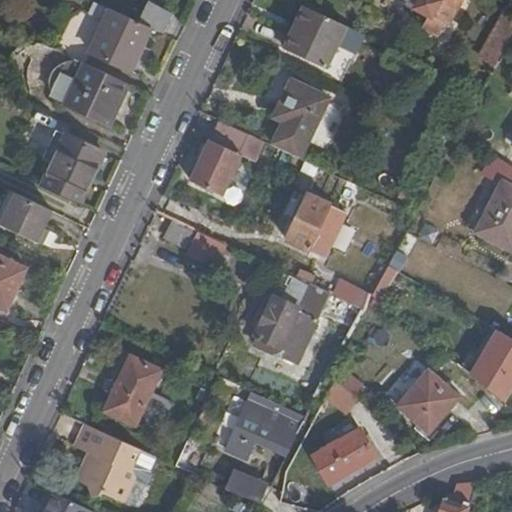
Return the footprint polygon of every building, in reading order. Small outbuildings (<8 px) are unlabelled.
[(441,36),(459,0),(411,0),(408,6),(430,17),(425,27),(441,36)] [(152,29),(164,35),(173,16),(149,4),(139,23),(152,29)] [(301,6),(289,31),(293,34),(306,8),(301,6)] [(481,59),(497,67),(511,38),(511,8),(509,7),(481,59)] [(346,27),(306,8),(293,34),(285,51),(326,70),(346,27)] [(139,23),(112,10),(91,54),(132,73),(152,29),(139,23)] [(293,34),(289,31),(281,49),(285,51),(293,34)] [(70,58),(63,60),(54,66),(51,71),(49,79),(49,85),(52,92),(55,98),(58,103),(64,106),(84,65),(77,62),(70,58)] [(112,129),(132,87),(84,65),(64,106),(112,129)] [(283,101),(292,83),(287,81),(279,99),(283,101)] [(273,148),(300,160),(328,100),(292,83),(283,101),(276,117),(285,122),(273,148)] [(248,136),(220,123),(211,142),(239,156),(248,136)] [(53,167),(66,137),(57,133),(44,163),(53,167)] [(43,188),(79,206),(103,155),(66,137),(53,167),(43,188)] [(211,142),(192,181),(222,197),(242,157),(239,156),(211,142)] [(511,168),(495,157),(486,174),(503,184),(477,234),(511,252),(511,168)] [(345,188),(338,202),(348,206),(355,192),(345,188)] [(307,199),(296,194),(285,216),(297,221),(307,199)] [(325,260),(346,214),(308,196),(307,199),(297,221),(287,243),(325,260)] [(49,232),(57,214),(20,197),(6,229),(42,247),(49,232)] [(198,233),(174,222),(166,240),(189,251),(198,233)] [(49,232),(42,247),(46,249),(53,234),(49,232)] [(218,265),(227,247),(198,233),(189,251),(218,265)] [(0,309),(7,312),(26,270),(0,258),(0,309)] [(293,278),(283,301),(301,310),(312,287),(293,278)] [(333,297),(364,312),(372,296),(341,281),(333,297)] [(374,297),(381,302),(389,289),(381,284),(374,297)] [(360,319),(364,312),(333,297),(312,287),(301,310),(283,301),(275,298),(268,314),(256,338),(258,339),(255,347),(297,367),(327,304),(360,319)] [(275,298),(271,296),(263,311),(268,314),(275,298)] [(511,339),(495,330),(489,339),(504,349),(502,353),(511,358),(511,378),(511,380),(506,376),(495,390),(511,402),(511,339)] [(136,427),(162,374),(131,359),(105,412),(136,427)] [(430,434),(459,399),(429,373),(399,408),(430,434)] [(347,417),(359,403),(337,384),(327,401),(347,417)] [(257,440),(290,455),(309,420),(274,404),(269,414),(250,405),(228,450),(247,459),(257,440)] [(97,431),(84,425),(75,448),(87,454),(97,431)] [(131,469),(140,450),(97,431),(87,454),(92,456),(97,458),(94,464),(91,463),(86,467),(89,484),(94,496),(105,493),(125,501),(135,479),(131,469)] [(377,459),(361,431),(315,458),(330,486),(377,459)] [(92,456),(86,467),(91,463),(94,464),(97,458),(92,456)] [(227,492),(254,504),(261,490),(234,478),(227,492)] [(467,511),(478,481),(460,485),(452,504),(446,501),(440,511),(467,511)] [(93,511),(47,491),(37,511),(93,511)]
